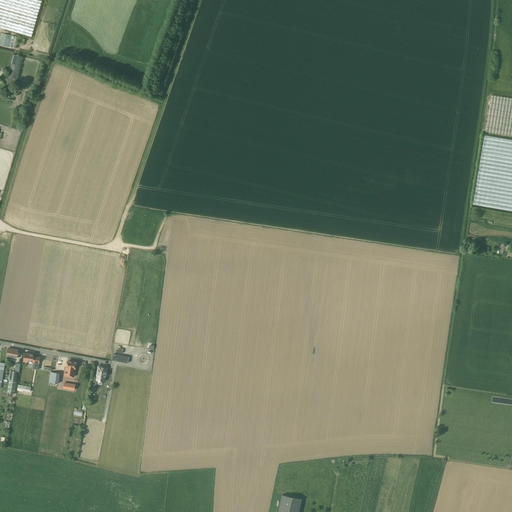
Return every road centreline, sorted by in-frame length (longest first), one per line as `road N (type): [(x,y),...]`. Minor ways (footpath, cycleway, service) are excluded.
road 1 (track): [(116,245),(200,0)]
road 2 (track): [(0,223),(115,249),(153,247),(165,218)]
